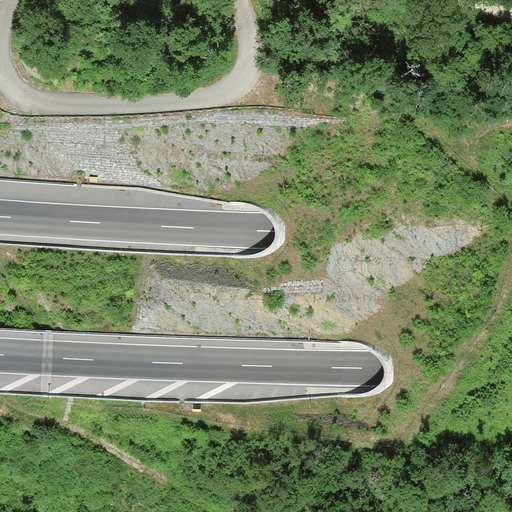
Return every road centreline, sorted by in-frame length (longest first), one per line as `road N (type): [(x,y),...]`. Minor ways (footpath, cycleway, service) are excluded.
road 1 (motorway): [(511,234),(0,216)]
road 2 (motorway): [(0,355),(511,368)]
road 3 (track): [(15,0),(0,46),(9,85),(35,101),(102,107),(211,101),(233,91),(249,54),(238,0)]
